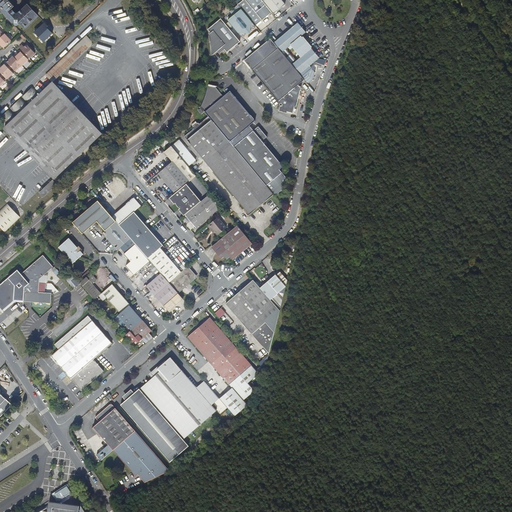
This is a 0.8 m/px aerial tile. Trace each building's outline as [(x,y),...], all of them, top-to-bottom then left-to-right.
[(0,0),(0,9),(12,23),(14,23),(14,25),(15,25),(16,25),(16,26),(17,25),(18,25),(19,24),(19,23),(24,28),(38,15),(28,3),(18,12),(16,12),(4,0),(0,0)] [(272,12),(262,0),(243,0),(238,4),(242,9),(256,26),(272,12)] [(286,4),(282,0),(262,0),(272,12),(274,14),(286,4)] [(256,26),(242,9),(238,12),(237,16),(239,17),(237,19),(236,17),(232,16),(228,20),(238,32),(243,37),(244,37),(245,36),(246,33),(252,28),(255,28),(256,28),(257,27),(256,26)] [(225,23),(221,18),(208,29),(211,32),(210,33),(211,37),(211,41),(212,44),(212,47),(212,50),(212,52),(213,55),(223,46),(228,52),(235,45),(238,43),(241,41),(233,31),(225,23)] [(16,31),(17,29),(9,20),(8,21),(11,25),(10,25),(16,31)] [(238,32),(228,20),(225,23),(233,31),(238,32)] [(319,58),(311,48),(312,47),(303,37),(302,38),(301,36),(306,32),(298,23),(274,43),(278,48),(304,79),(308,84),(312,80),(315,72),(309,66),(319,58)] [(11,40),(4,33),(3,34),(0,36),(0,43),(1,44),(3,47),(11,40)] [(53,81),(93,43),(86,36),(45,75),(52,82),(53,81)] [(19,47),(18,47),(22,52),(25,55),(29,59),(35,53),(26,44),(23,47),(21,45),(19,47)] [(297,86),(304,79),(278,48),(252,70),(281,104),(281,103),(282,104),(282,106),(281,106),(279,111),(287,113),(288,111),(293,113),(294,112),(294,108),(295,107),(297,105),(296,104),(296,101),(298,99),(297,98),(298,95),(300,93),(299,91),(299,89),(297,86)] [(21,53),(20,52),(18,54),(17,55),(15,54),(14,55),(12,56),(21,65),(22,66),(28,60),(24,56),(21,53)] [(21,65),(12,56),(10,59),(9,60),(7,61),(6,62),(8,64),(11,67),(15,71),(21,65)] [(6,66),(4,64),(2,66),(0,68),(0,67),(0,72),(3,75),(6,79),(13,73),(9,70),(6,66)] [(54,179),(102,133),(53,81),(52,82),(40,94),(5,127),(54,179)] [(256,121),(230,91),(223,97),(215,87),(209,85),(208,89),(207,92),(206,95),(205,98),(203,102),(201,107),(209,117),(230,142),(250,126),(256,121)] [(0,121),(5,127),(40,94),(39,93),(41,91),(37,87),(35,89),(33,86),(0,118),(0,121)] [(230,142),(209,117),(200,124),(200,123),(198,123),(194,127),(193,129),(194,129),(185,137),(249,214),(273,194),(230,142)] [(284,166),(262,141),(267,137),(258,126),(253,131),(250,126),(230,142),(273,194),(275,196),(285,188),(285,186),(283,184),(283,180),(286,178),(286,176),(280,169),(284,166)] [(58,182),(106,137),(102,133),(54,179),(58,182)] [(179,154),(172,146),(164,152),(173,162),(159,173),(175,193),(189,181),(196,175),(195,174),(179,154)] [(202,168),(186,148),(179,154),(195,174),(202,168)] [(44,197),(57,184),(53,180),(40,192),(44,197)] [(176,203),(191,190),(186,184),(170,198),(174,204),(176,203)] [(180,208),(196,195),(191,190),(176,203),(180,208)] [(197,228),(221,207),(210,194),(185,215),(197,228)] [(184,216),(201,201),(196,195),(180,208),(179,209),(184,216)] [(134,212),(141,206),(134,198),(112,217),(119,225),(134,212)] [(112,217),(98,201),(73,223),(83,234),(97,221),(107,233),(107,237),(113,244),(118,245),(120,248),(131,238),(119,225),(112,217)] [(22,217),(8,202),(0,209),(0,225),(6,232),(22,217)] [(163,245),(134,212),(119,225),(131,238),(136,244),(148,258),(160,248),(163,245)] [(227,228),(218,217),(210,224),(216,231),(218,235),(227,228)] [(233,260),(253,243),(238,226),(212,247),(221,259),(225,256),(227,259),(230,256),(233,260)] [(83,254),(81,251),(82,250),(79,246),(77,248),(69,238),(59,247),(73,263),(83,254)] [(148,258),(136,244),(124,253),(131,261),(126,265),(134,275),(150,261),(148,258)] [(181,272),(160,248),(148,258),(150,261),(161,273),(169,282),(181,272)] [(280,262),(285,257),(282,254),(277,258),(280,262)] [(39,283),(40,283),(36,279),(52,266),(43,255),(23,273),(24,274),(22,276),(18,279),(15,279),(15,283),(13,285),(8,289),(12,292),(14,292),(14,298),(25,298),(25,301),(51,303),(52,293),(39,293),(39,290),(39,283)] [(40,279),(53,267),(52,266),(36,279),(40,283),(40,279)] [(179,293),(198,277),(188,266),(181,272),(169,282),(170,283),(178,293),(179,293)] [(84,279),(91,273),(89,270),(82,277),(84,279)] [(284,293),(287,280),(280,272),(275,275),(260,288),(270,299),(278,292),(284,293)] [(101,294),(93,283),(97,280),(91,273),(84,279),(80,282),(95,299),(101,294)] [(155,296),(170,283),(169,282),(161,273),(147,286),(155,296)] [(269,353),(280,311),(270,299),(260,288),(253,280),(226,304),(269,353)] [(163,306),(178,293),(170,283),(155,296),(163,306)] [(130,305),(113,284),(103,293),(120,313),(129,305),(130,305)] [(280,311),(284,293),(278,292),(270,299),(280,311)] [(169,311),(183,299),(179,293),(164,306),(169,311)] [(142,321),(129,305),(120,313),(118,315),(131,330),(142,321)] [(220,319),(226,313),(221,308),(215,313),(220,319)] [(94,359),(112,343),(88,316),(55,344),(59,349),(51,356),(82,391),(104,371),(94,359)] [(232,388),(219,398),(220,398),(226,405),(235,416),(248,405),(244,400),(255,391),(248,383),(259,374),(211,317),(207,320),(208,321),(197,330),(197,329),(188,337),(232,388)] [(135,345),(152,330),(143,320),(142,321),(131,330),(126,335),(135,345)] [(197,330),(208,321),(207,320),(197,329),(197,330)] [(258,364),(262,368),(270,359),(266,355),(258,364)] [(153,378),(121,405),(170,462),(191,445),(185,438),(217,410),(212,404),(220,398),(219,398),(204,381),(197,387),(171,358),(171,357),(170,357),(170,358),(169,359),(166,361),(159,367),(158,368),(158,369),(160,371),(153,378)] [(153,378),(160,371),(158,369),(158,368),(159,367),(166,361),(165,360),(149,374),(153,378)] [(0,417),(12,405),(0,393),(0,417)] [(136,431),(111,403),(95,417),(99,422),(93,427),(114,450),(136,431)] [(161,461),(136,431),(114,450),(124,461),(126,460),(139,474),(142,478),(161,461)] [(139,474),(126,460),(124,461),(137,476),(139,474)] [(146,482),(170,470),(161,461),(142,478),(146,482)] [(76,511),(82,511),(83,507),(51,503),(50,508),(76,511)]
